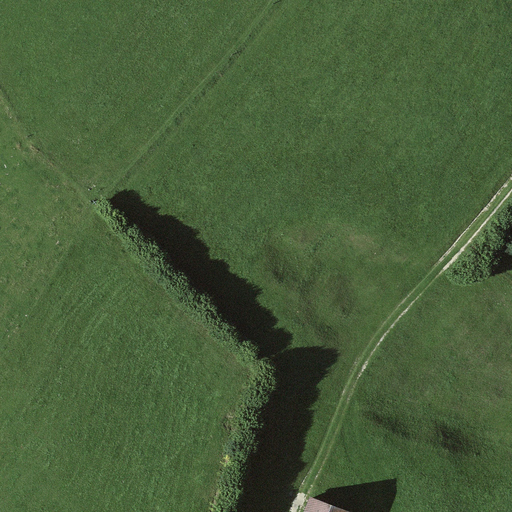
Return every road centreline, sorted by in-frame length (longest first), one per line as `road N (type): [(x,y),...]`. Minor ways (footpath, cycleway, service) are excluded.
road 1 (track): [(0,355),(91,208),(260,0)]
road 2 (track): [(298,511),(372,345),(511,185)]
